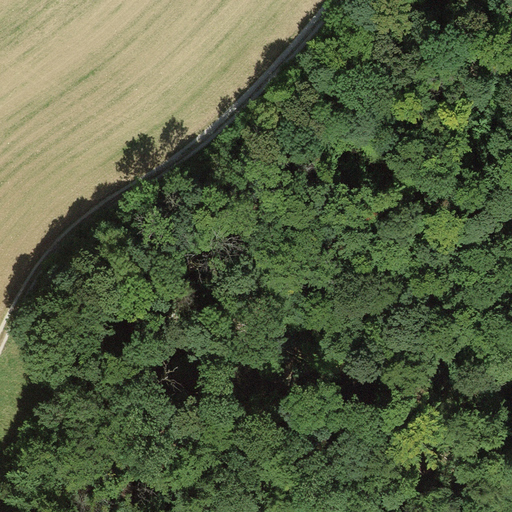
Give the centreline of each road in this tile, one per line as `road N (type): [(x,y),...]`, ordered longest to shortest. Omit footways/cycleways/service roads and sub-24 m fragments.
road 1 (track): [(511,125),(187,343),(0,501)]
road 2 (track): [(328,0),(219,120),(36,271),(0,345)]
